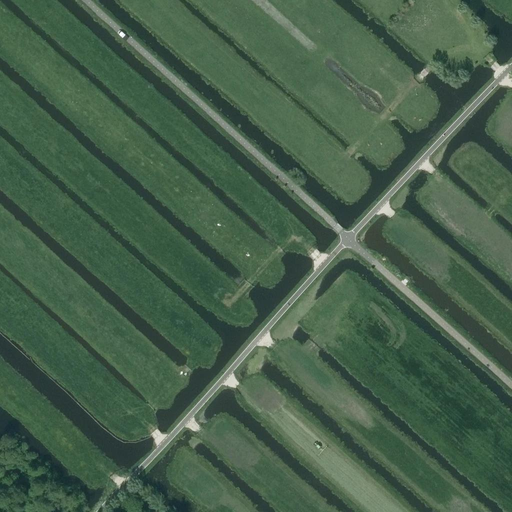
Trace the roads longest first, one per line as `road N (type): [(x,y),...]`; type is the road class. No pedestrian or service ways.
road 1 (unclassified): [(100,511),(511,65)]
road 2 (track): [(511,83),(476,47),(440,55),(346,154)]
road 3 (track): [(324,263),(297,238),(234,298),(217,300),(193,279)]
